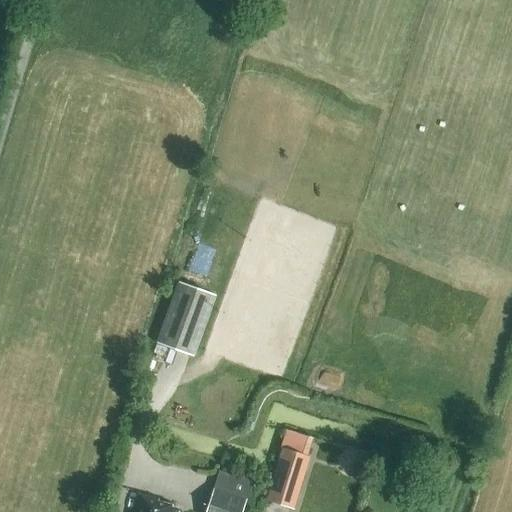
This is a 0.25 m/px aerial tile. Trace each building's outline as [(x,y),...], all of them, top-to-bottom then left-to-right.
[(194,356),(217,295),(179,281),(156,342),(194,356)] [(294,509),(310,456),(280,447),(265,500),(294,509)] [(332,453),(326,468),(350,477),(352,470),(364,474),(368,462),(361,459),(359,463),(332,453)] [(241,511),(252,479),(224,470),(214,487),(206,511),(241,511)] [(160,499),(138,493),(133,511),(175,511),(177,506),(159,501),(160,499)]
